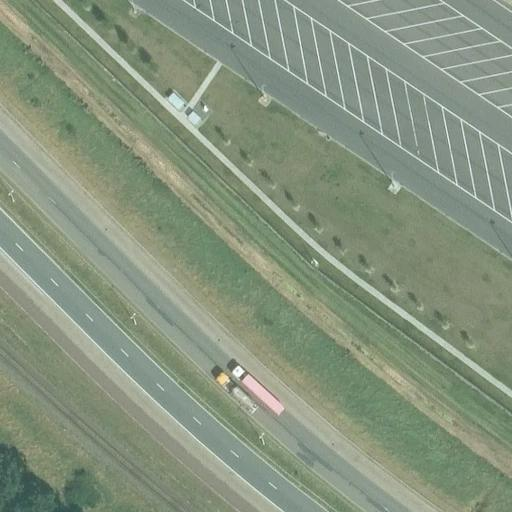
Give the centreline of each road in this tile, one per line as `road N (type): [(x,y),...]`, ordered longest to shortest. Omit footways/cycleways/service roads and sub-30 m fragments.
road 1 (primary): [(379,511),(275,427),(0,158)]
road 2 (primary): [(0,225),(146,382),(296,511)]
